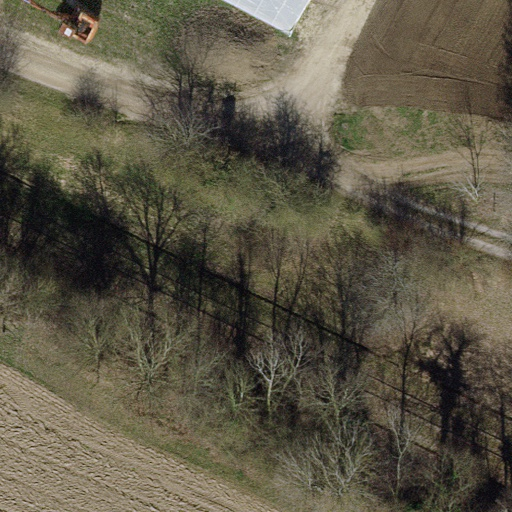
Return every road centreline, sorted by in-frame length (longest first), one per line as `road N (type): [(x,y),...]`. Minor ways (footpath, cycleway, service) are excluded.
road 1 (track): [(0,61),(271,146)]
road 2 (track): [(271,146),(353,190),(511,248)]
road 3 (track): [(364,0),(271,146)]
